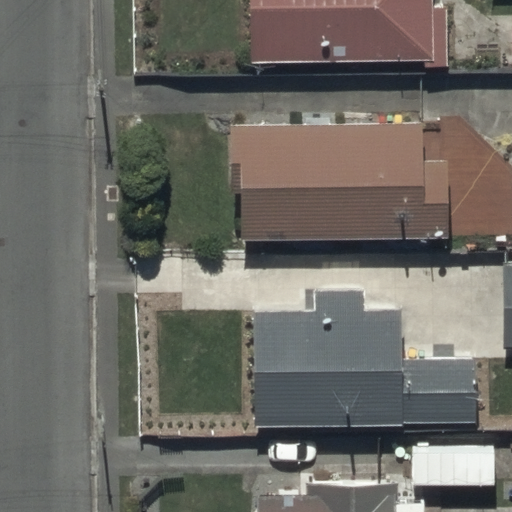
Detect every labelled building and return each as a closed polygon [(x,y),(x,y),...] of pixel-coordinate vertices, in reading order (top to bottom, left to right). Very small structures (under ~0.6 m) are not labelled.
[(232,0),(233,80),(422,78),(437,78),(436,22),(422,22),(421,0),(232,0)] [(412,135),(218,137),(219,258),(435,256),(434,176),(412,176),(412,135)] [(494,359),(511,358),(511,279),(493,280),(494,359)] [(237,436),(464,434),(464,370),(390,371),(389,318),(236,319),(237,436)] [(244,503),(243,511),(415,511),(415,501),(385,502),(385,491),(290,492),(290,503),(244,503)]
